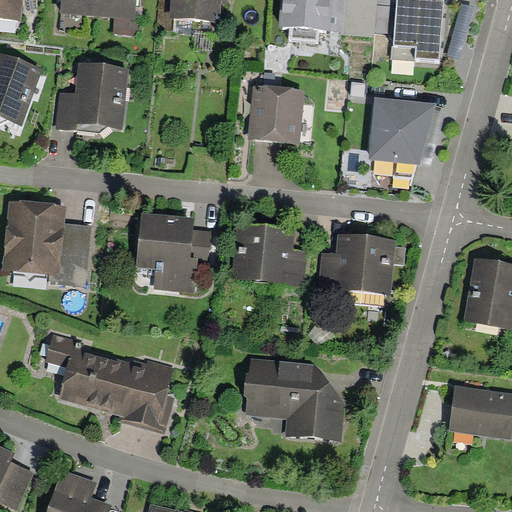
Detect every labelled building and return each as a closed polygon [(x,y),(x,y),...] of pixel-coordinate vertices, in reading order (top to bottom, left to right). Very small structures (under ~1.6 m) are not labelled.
[(22,0),(0,0),(0,20),(21,22),(22,0)] [(54,0),(54,11),(91,13),(92,0),(54,0)] [(92,0),(91,13),(129,15),(129,0),(92,0)] [(212,0),(165,0),(164,16),(211,20),(212,0)] [(331,0),(284,0),(282,30),(328,35),(331,0)] [(434,67),(439,5),(394,1),(390,50),(412,52),(411,65),(434,67)] [(0,121),(22,130),(43,73),(0,57),(0,121)] [(79,98),(57,97),(54,132),(124,137),(129,73),(81,69),(79,98)] [(304,95),(254,91),(250,146),(299,150),(304,95)] [(414,166),(429,111),(374,106),(369,161),(414,166)] [(72,210),(12,205),(6,274),(66,279),(72,210)] [(192,221),(139,218),(136,268),(156,269),(155,289),(196,292),(198,259),(189,259),(192,221)] [(291,230),(238,224),(232,277),(299,285),(304,248),(289,246),(291,230)] [(330,254),(319,254),(316,287),(384,292),(387,262),(398,263),(399,247),(389,246),(390,237),(332,232),(330,254)] [(511,315),(511,272),(474,266),(465,320),(506,327),(508,314),(511,315)] [(75,355),(78,348),(51,339),(43,361),(70,370),(59,401),(118,421),(120,417),(160,430),(169,405),(160,402),(168,376),(133,365),(130,373),(75,355)] [(339,406),(324,390),(288,386),(290,371),(251,366),(247,397),(265,399),(263,417),(290,420),(288,436),(335,441),(339,406)] [(509,440),(511,419),(511,400),(455,391),(449,431),(509,440)] [(5,466),(0,476),(0,493),(18,501),(29,477),(5,466)] [(84,505),(90,486),(60,477),(49,511),(103,511),(104,511),(84,505)]
